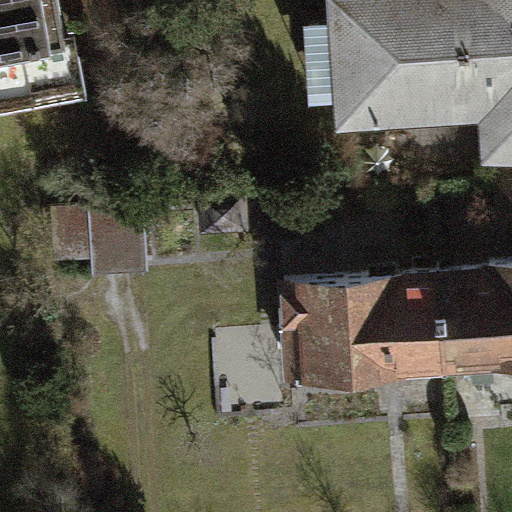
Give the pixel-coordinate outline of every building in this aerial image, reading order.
[(0,0),(0,103),(51,94),(46,66),(70,62),(59,0),(0,0)] [(491,138),(511,136),(511,0),(338,0),(345,107),(489,99),(491,138)] [(493,263),(441,267),(447,356),(511,351),(511,176),(500,177),(503,220),(511,219),(511,256),(493,258),(493,263)] [(98,214),(102,281),(153,278),(150,211),(98,214)] [(441,267),(286,278),(292,367),(447,356),(441,267)]
